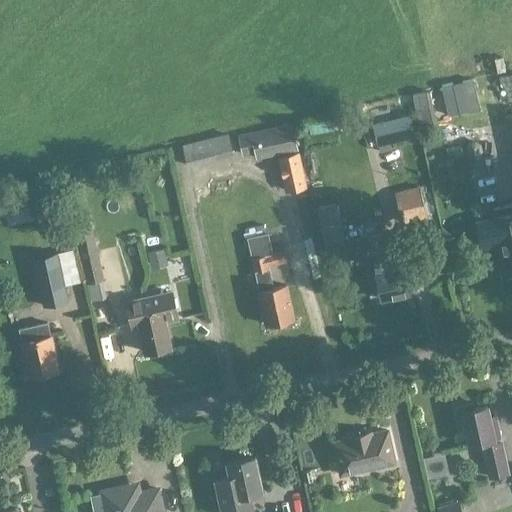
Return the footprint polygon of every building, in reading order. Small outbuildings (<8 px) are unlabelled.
[(511,113),(503,115),(511,160),(511,113)] [(376,124),(372,125),(378,144),(379,151),(391,148),(389,141),(413,135),(408,116),(397,119),(376,124)] [(270,217),(305,209),(288,130),(252,139),(270,217)] [(210,137),(182,144),(187,164),(224,155),(219,136),(211,139),(210,137)] [(478,145),(474,142),(470,143),(467,147),(472,167),(482,164),(478,145)] [(335,184),(349,182),(347,161),(333,163),(335,184)] [(401,224),(427,217),(419,185),(393,191),(401,224)] [(103,279),(90,216),(83,187),(66,191),(72,220),(86,282),(103,279)] [(511,204),(492,209),(494,218),(499,241),(501,241),(507,270),(511,268),(511,204)] [(338,221),(335,205),(317,208),(321,225),(338,221)] [(482,245),(499,241),(494,218),(477,222),(482,245)] [(339,227),(322,230),(326,248),(343,244),(339,227)] [(148,235),(150,251),(162,249),(159,233),(148,235)] [(57,251),(31,257),(42,307),(68,301),(57,251)] [(404,268),(403,268),(400,257),(372,263),(380,299),(409,293),(404,268)] [(171,274),(168,258),(154,260),(156,276),(171,274)] [(76,259),(61,263),(70,294),(85,290),(76,259)] [(249,286),(246,287),(254,322),(272,318),(273,322),(289,319),(288,315),(305,311),(297,276),(294,276),(292,268),(247,278),(249,286)] [(149,296),(160,348),(170,346),(164,321),(177,318),(171,291),(149,296)] [(160,348),(149,296),(126,301),(132,324),(138,323),(145,351),(160,348)] [(58,370),(51,335),(48,321),(18,328),(29,376),(58,370)] [(490,477),(508,472),(496,417),(489,418),(487,406),(475,409),(473,403),(455,407),(460,430),(466,429),(470,444),(482,441),(490,477)] [(350,438),(333,442),(340,474),(393,462),(386,430),(369,434),(369,432),(349,436),(350,438)] [(254,457),(227,463),(230,477),(215,480),(221,511),(233,511),(250,508),(247,493),(261,490),(254,457)] [(350,484),(353,495),(367,492),(364,480),(350,484)] [(101,490),(105,511),(162,511),(157,488),(138,492),(137,489),(129,490),(128,484),(101,490)]
